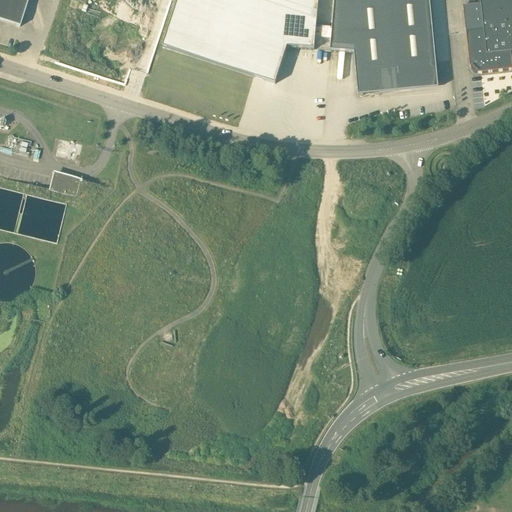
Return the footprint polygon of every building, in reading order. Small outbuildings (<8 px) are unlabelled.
[(28,0),(0,0),(0,22),(19,28),(28,0)] [(176,0),(161,49),(274,86),(286,49),(313,51),(314,39),(330,41),(331,30),(315,28),(317,0),(334,0),(330,47),(330,53),(354,55),(358,97),(438,89),(429,0),(176,0)] [(463,7),(465,34),(469,69),(470,69),(470,71),(471,73),(473,74),(475,75),(477,75),(511,71),(511,68),(510,54),(511,53),(511,0),(479,0),(480,5),(463,7)] [(11,139),(11,153),(27,153),(27,139),(11,139)] [(79,181),(54,175),(50,191),(76,197),(79,181)]
